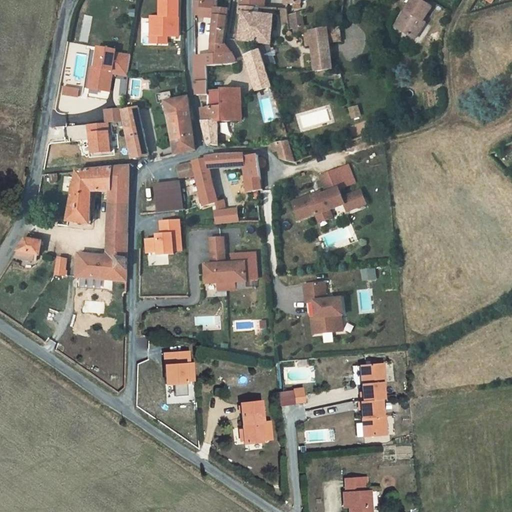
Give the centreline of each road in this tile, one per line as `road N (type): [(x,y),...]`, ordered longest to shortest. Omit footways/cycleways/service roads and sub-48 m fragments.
road 1 (residential): [(201,153),(150,167),(136,189),(127,416)]
road 2 (track): [(466,0),(446,43),(449,115),(276,174)]
road 3 (unclassified): [(0,255),(35,173),(72,0)]
road 4 (unclassified): [(127,416),(273,511)]
road 5 (unclassified): [(0,328),(127,416)]
road 6 (residential): [(190,0),(201,153)]
road 7 (unknown): [(298,511),(297,416),(351,403)]
road 8 (unknown): [(131,304),(191,298),(193,248),(216,224)]
